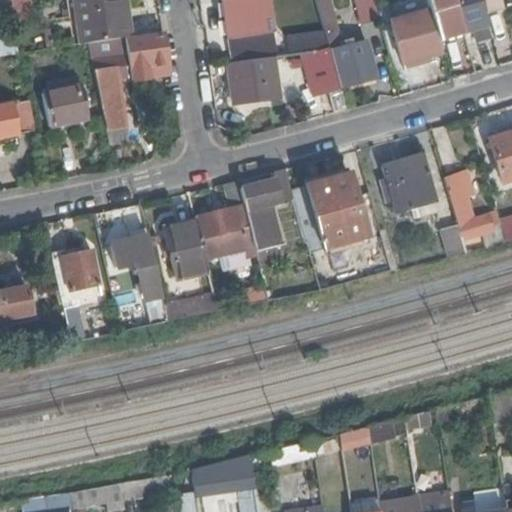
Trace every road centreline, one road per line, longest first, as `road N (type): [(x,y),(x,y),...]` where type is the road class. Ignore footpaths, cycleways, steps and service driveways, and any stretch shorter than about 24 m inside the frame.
road 1 (residential): [(204,172),(511,85)]
road 2 (residential): [(0,210),(204,172)]
road 3 (residential): [(204,172),(177,0)]
